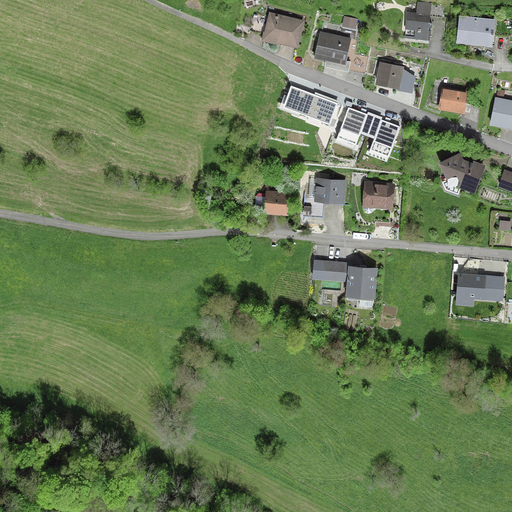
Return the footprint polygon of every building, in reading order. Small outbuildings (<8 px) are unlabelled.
[(430,24),(428,23),(430,4),(417,3),(416,15),(406,13),(404,38),(428,41),(429,29),(430,28),(431,26),(431,25),(430,24)] [(263,39),(296,47),(302,23),(269,15),(263,39)] [(341,24),(355,27),(356,20),(342,17),(341,24)] [(457,42),(469,43),(469,41),(490,43),(491,35),(492,36),(493,32),(491,32),(492,28),(485,27),(485,21),(460,18),(457,42)] [(326,57),(344,62),(349,40),(320,33),(314,58),(325,60),(326,57)] [(378,73),(376,84),(396,88),(396,89),(409,91),(412,77),(400,74),(401,68),(380,64),(379,69),(376,68),(376,72),(378,73)] [(339,104),(293,86),(285,108),(330,125),(339,104)] [(439,108),(462,112),(465,93),(442,90),(441,98),(436,97),(435,106),(439,107),(439,108)] [(490,124),(511,128),(511,102),(495,99),(490,124)] [(356,144),(367,113),(348,107),(338,138),(356,144)] [(382,120),(371,151),(390,158),(401,127),(382,120)] [(473,191),(482,169),(462,161),(459,155),(440,163),(449,185),(459,189),(460,186),(473,191)] [(511,191),(511,174),(504,172),(499,186),(511,191)] [(322,200),(341,201),(343,182),(317,180),(316,196),(305,195),(303,216),(321,217),(322,200)] [(363,205),(390,208),(392,186),(365,184),(363,205)] [(265,209),(265,212),(285,214),(287,195),(266,193),(266,194),(258,194),(255,196),(254,205),(257,209),(265,209)] [(372,296),(374,270),(350,268),(350,265),(324,263),(323,278),(348,281),(347,299),(359,300),(359,306),(371,307),(372,296)] [(457,296),(481,298),(483,278),(459,276),(457,296)] [(487,278),(485,298),(500,299),(500,294),(494,293),(495,279),(487,278)]
